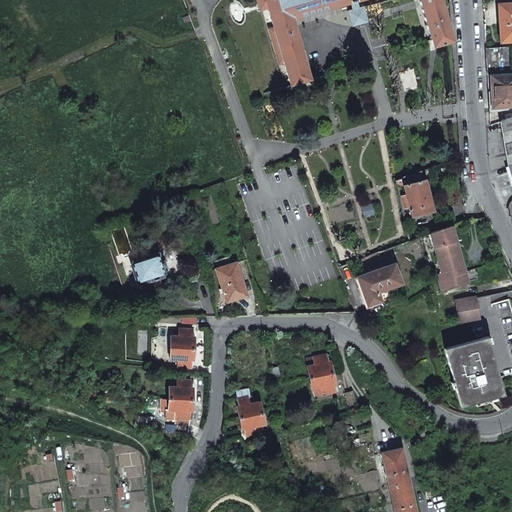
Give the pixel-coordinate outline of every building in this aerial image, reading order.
[(256,0),(259,9),(267,7),(291,85),(310,79),(292,19),(356,0),(419,0),(430,38),(432,37),(434,46),(451,41),(449,33),(450,32),(441,3),(450,1),(449,0),(256,0)] [(511,3),(500,4),(502,24),(499,24),(500,43),(511,41),(511,3)] [(510,46),(486,48),(487,67),(487,71),(511,70),(510,46)] [(511,105),(511,73),(490,75),(492,108),(511,106),(511,105)] [(511,117),(499,122),(507,167),(511,165),(511,117)] [(403,185),(423,180),(421,171),(395,180),(396,183),(396,186),(403,185)] [(423,180),(403,185),(405,194),(409,207),(411,217),(434,211),(425,179),(423,180)] [(180,196),(182,203),(189,199),(187,194),(180,196)] [(405,194),(399,196),(402,209),(409,207),(405,194)] [(371,204),(361,207),(363,217),(374,214),(371,204)] [(452,225),(430,233),(437,259),(436,259),(439,273),(436,274),(442,292),(468,283),(452,225)] [(158,254),(135,261),(137,267),(135,268),(136,271),(138,270),(140,277),(138,277),(139,281),(141,280),(142,282),(162,276),(164,273),(162,267),(165,266),(162,259),(160,260),(158,254)] [(231,256),(215,261),(217,268),(233,263),(231,256)] [(193,281),(207,277),(202,262),(189,266),(193,281)] [(217,268),(216,269),(227,302),(247,295),(236,262),(233,263),(217,268)] [(396,263),(354,278),(366,310),(383,304),(380,295),(404,286),(396,263)] [(476,297),(456,301),(459,323),(480,319),(476,297)] [(511,313),(508,299),(479,307),(487,336),(499,377),(511,373),(511,313)] [(197,316),(181,316),(181,324),(196,324),(197,316)] [(180,372),(193,373),(193,368),(191,367),(191,360),(193,360),(194,337),(192,337),(192,329),(171,328),(170,366),(180,367),(180,372)] [(487,336),(444,348),(460,407),(494,397),(503,394),(499,377),(487,336)] [(328,362),(326,354),(313,357),(314,365),(307,366),(314,397),(334,392),(333,384),(335,384),(330,361),(328,362)] [(271,368),(274,381),(281,379),(278,367),(271,368)] [(169,387),(168,399),(192,399),(193,388),(190,388),(190,380),(164,378),(163,387),(169,387)] [(345,393),(347,406),(356,404),(354,391),(345,393)] [(239,406),(237,407),(242,429),(244,429),(246,436),(259,433),(257,426),(265,424),(260,401),(252,403),(250,396),(237,399),(237,400),(239,406)] [(192,399),(168,399),(168,410),(165,410),(165,419),(175,419),(175,425),(188,426),(189,418),(189,411),(192,411),(192,408),(192,399)] [(382,453),(395,511),(416,511),(411,486),(402,448),(382,453)] [(73,469),(65,470),(67,481),(74,480),(73,469)] [(53,511),(62,511),(61,495),(53,495),(53,511)]
